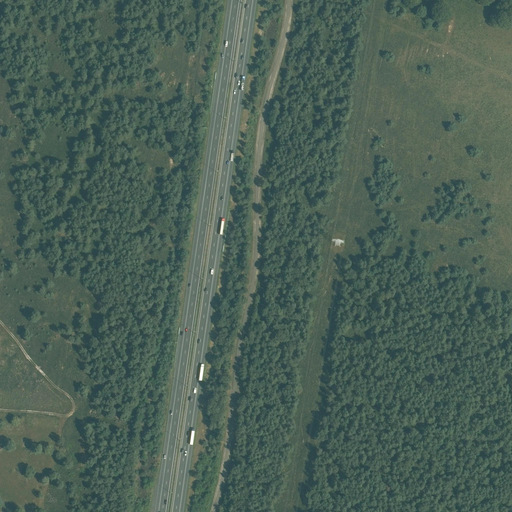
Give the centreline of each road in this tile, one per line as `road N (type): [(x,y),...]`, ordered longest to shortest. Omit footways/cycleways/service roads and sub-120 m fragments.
road 1 (track): [(285,511),(335,213),(357,178),(386,0)]
road 2 (unclassified): [(213,511),(255,262),(263,114),(289,0)]
road 3 (motorway): [(176,511),(251,0)]
road 4 (motorway): [(233,0),(160,511)]
road 5 (track): [(0,320),(72,400),(65,417)]
